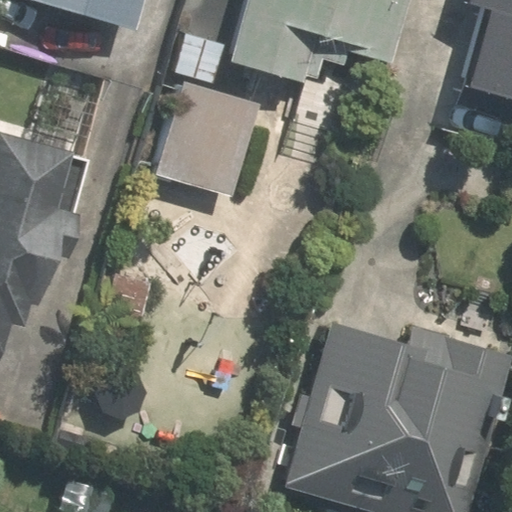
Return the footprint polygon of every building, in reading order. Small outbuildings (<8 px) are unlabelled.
[(22,0),(104,26),(112,0),(22,0)] [(230,0),(213,56),(294,80),(307,35),(374,55),(390,0),(230,0)] [(511,0),(456,0),(511,16),(511,0)] [(511,24),(508,23),(487,92),(511,99),(511,24)] [(243,95),(168,73),(141,164),(217,186),(243,95)] [(31,193),(47,139),(35,135),(0,125),(0,305),(20,234),(42,241),(54,199),(31,193)] [(208,219),(194,219),(188,220),(183,222),(178,226),(173,230),(170,235),(167,240),(165,245),(164,251),(164,257),(165,263),(167,269),(170,274),(174,279),(179,282),(184,286),(189,288),(195,289),(201,289),(207,288),(213,287),(218,284),(223,281),(227,276),(230,271),(233,266),(234,260),(235,254),(235,248),(233,242),(231,237),(228,232),(224,228),(219,224),(214,221),(208,219)] [(105,267),(89,332),(124,340),(139,275),(105,267)] [(391,337),(320,315),(273,474),(402,511),(449,511),(499,339),(400,309),(391,337)] [(207,320),(196,320),(190,322),(185,324),(180,327),(176,332),(172,336),(170,341),(168,347),(167,353),(168,359),(169,364),(171,370),(174,375),(178,379),(183,383),(188,385),(193,387),(199,388),(205,388),(211,387),(216,385),(221,382),(226,378),(229,374),(232,369),(234,364),(236,358),(236,352),(235,346),(233,341),(230,336),(227,331),(223,327),(218,324),(213,321),(207,320)]
